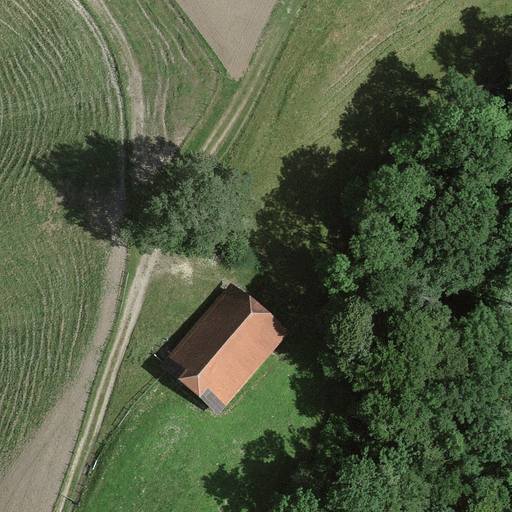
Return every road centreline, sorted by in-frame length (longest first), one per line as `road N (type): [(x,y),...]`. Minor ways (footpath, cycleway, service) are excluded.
road 1 (track): [(292,0),(224,135),(148,243)]
road 2 (track): [(148,243),(65,511)]
road 3 (track): [(89,0),(120,34),(139,82),(148,243)]
